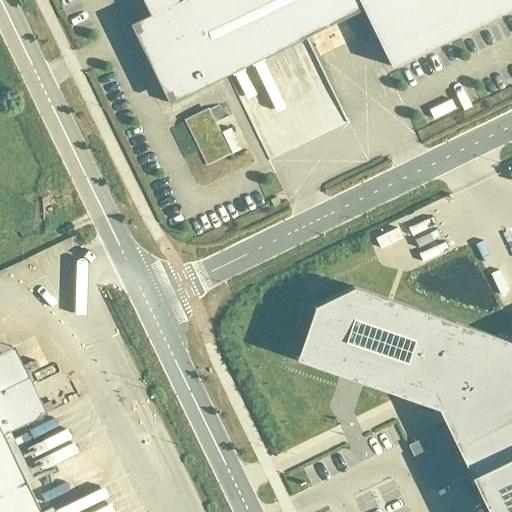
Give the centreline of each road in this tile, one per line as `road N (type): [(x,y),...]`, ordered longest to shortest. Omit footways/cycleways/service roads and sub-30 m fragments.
road 1 (unclassified): [(147,303),(511,126)]
road 2 (unclassified): [(147,303),(0,0)]
road 3 (unknown): [(168,511),(73,347),(29,304),(0,293)]
road 4 (unclassified): [(249,511),(147,303)]
